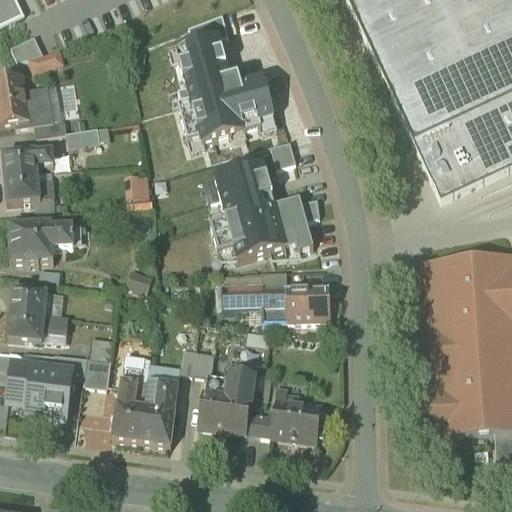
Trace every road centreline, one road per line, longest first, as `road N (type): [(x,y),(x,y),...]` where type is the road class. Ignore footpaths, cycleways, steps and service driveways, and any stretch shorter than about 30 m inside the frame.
road 1 (residential): [(360,511),(356,251),(325,131),(272,0)]
road 2 (tertiary): [(0,474),(287,511)]
